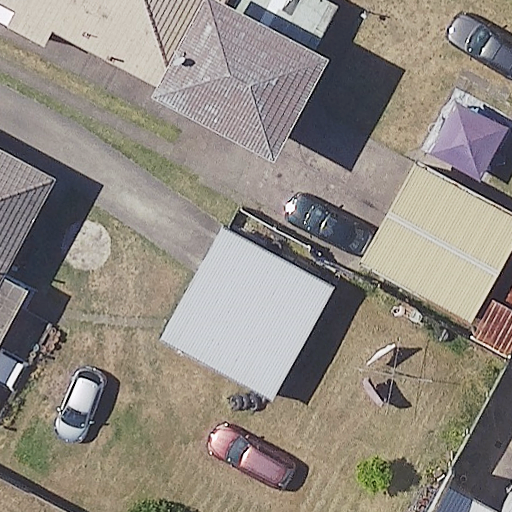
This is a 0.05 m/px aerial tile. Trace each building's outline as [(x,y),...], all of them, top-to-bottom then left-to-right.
[(25,0),(271,136),(346,1),(344,0),(25,0)] [(511,129),(487,174),(511,187),(511,129)] [(0,334),(32,275),(3,260),(49,171),(0,144),(0,334)] [(511,233),(511,203),(416,153),(363,253),(471,311),(511,233)] [(336,275),(222,216),(163,329),(277,389),(336,275)]
